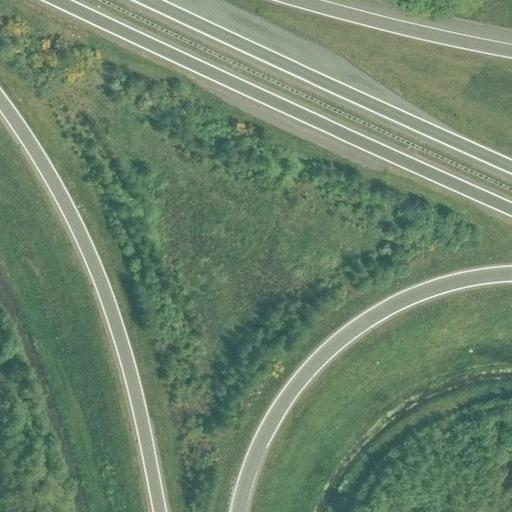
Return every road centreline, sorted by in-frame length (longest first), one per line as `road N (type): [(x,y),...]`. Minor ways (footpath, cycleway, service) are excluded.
road 1 (trunk): [(54,0),(511,209)]
road 2 (trunk): [(0,100),(81,229),(120,329),(161,511)]
road 3 (trunk): [(511,167),(146,0)]
road 4 (trunk): [(237,511),(255,446),(295,381),(355,326),(441,287),(511,275)]
road 5 (trunk): [(511,50),(295,0)]
